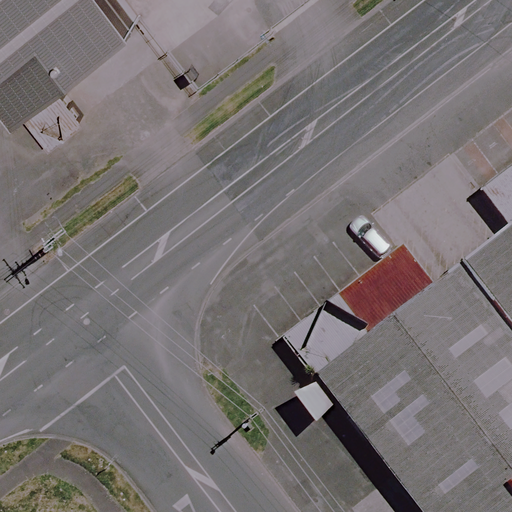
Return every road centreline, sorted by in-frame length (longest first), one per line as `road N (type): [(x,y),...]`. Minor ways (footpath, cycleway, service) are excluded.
road 1 (tertiary): [(77,312),(483,0)]
road 2 (residential): [(230,511),(77,312)]
